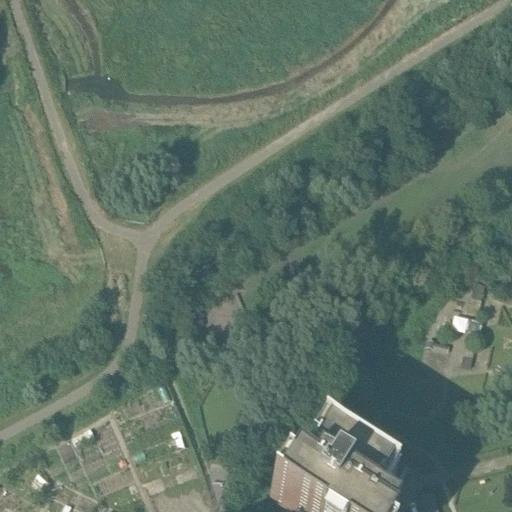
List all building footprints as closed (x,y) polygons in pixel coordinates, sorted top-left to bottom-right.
[(470,301),(469,301),(466,315),(477,318),(481,304),(485,288),(474,285),(470,301)] [(188,325),(203,319),(199,308),(180,316),(188,325)] [(449,349),(427,343),(425,351),(447,357),(449,349)] [(474,353),(465,350),(460,369),(469,371),(474,353)] [(315,422),(304,415),(285,446),(384,507),(403,477),(400,475),(406,466),(395,459),(410,435),(336,389),(315,422)] [(138,493),(135,484),(128,487),(132,496),(138,493)] [(426,511),(441,511),(437,495),(423,499),(426,511)]
